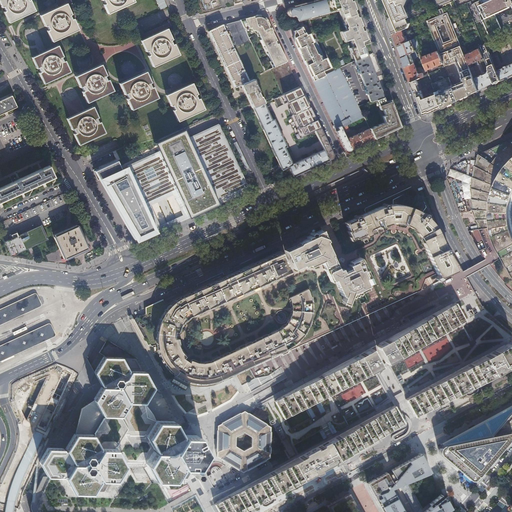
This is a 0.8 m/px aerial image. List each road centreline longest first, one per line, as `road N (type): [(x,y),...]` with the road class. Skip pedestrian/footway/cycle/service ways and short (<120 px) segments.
road 1 (residential): [(113,310),(423,169)]
road 2 (primary): [(118,295),(423,154)]
road 3 (tertiary): [(123,269),(0,46)]
road 4 (residential): [(270,201),(187,24)]
road 5 (residential): [(346,166),(268,2)]
road 6 (tertiary): [(423,169),(457,249),(511,315)]
road 7 (primary): [(270,201),(123,269)]
road 8 (residential): [(435,295),(292,369)]
road 9 (tertiary): [(511,301),(482,270),(432,164)]
road 10 (residential): [(422,436),(283,511)]
road 11 (secondary): [(367,0),(416,134)]
road 12 (residential): [(113,310),(188,422)]
